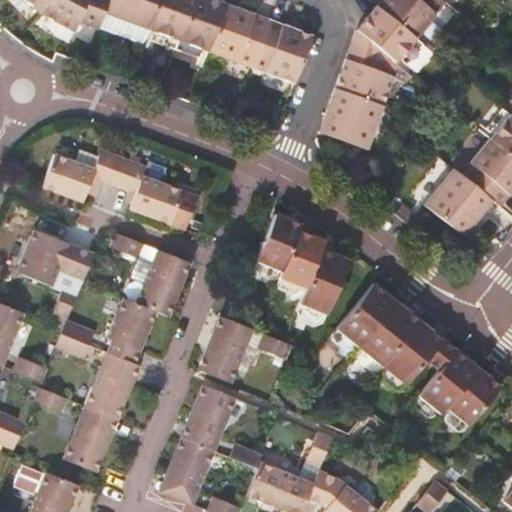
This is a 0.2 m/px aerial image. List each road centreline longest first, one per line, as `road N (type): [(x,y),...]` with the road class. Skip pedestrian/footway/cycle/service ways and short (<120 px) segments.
road 1 (residential): [(122,499),(214,261)]
road 2 (residential): [(281,175),(423,280),(480,304)]
road 3 (residential): [(23,90),(97,102),(247,159)]
road 4 (residential): [(281,175),(333,40),(334,15)]
